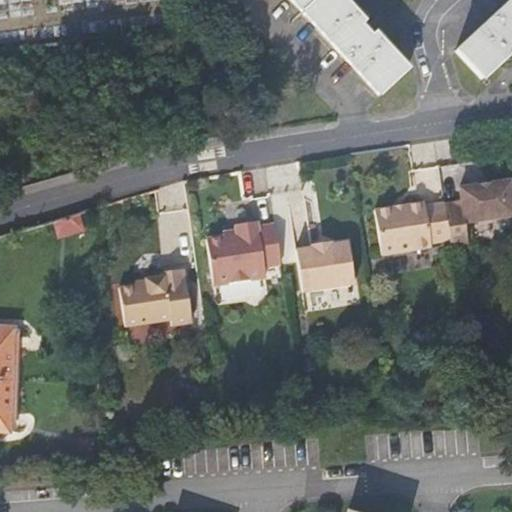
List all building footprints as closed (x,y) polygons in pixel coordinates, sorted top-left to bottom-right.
[(290,0),(379,94),(406,68),(374,34),(371,37),(359,25),(363,21),(343,0),(290,0)] [(511,0),(508,0),(454,50),(481,79),(511,49),(511,0)] [(511,187),(511,183),(460,189),(462,203),(445,206),(450,240),(452,251),(469,248),(465,225),(511,219),(511,187)] [(425,202),(375,211),(383,256),(432,247),(432,244),(450,240),(445,206),(444,204),(425,206),(425,202)] [(237,233),(207,237),(214,284),(266,276),(265,265),(281,262),(275,222),(259,225),(258,219),(236,223),(237,233)] [(312,248),(297,250),(303,293),(355,285),(349,242),(333,245),(332,242),(312,245),(312,248)] [(131,287),(120,288),(126,327),(172,320),(172,326),(193,323),(186,281),(180,281),(178,271),(161,274),(162,277),(146,280),(147,284),(131,287)] [(13,328),(0,328),(0,381),(11,382),(13,328)] [(0,431),(9,432),(11,382),(0,381),(0,431)]
